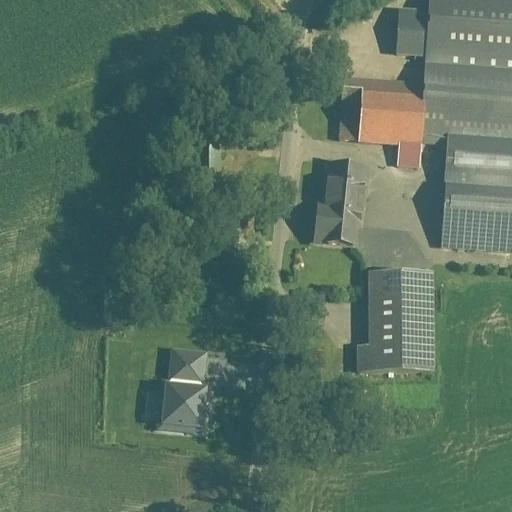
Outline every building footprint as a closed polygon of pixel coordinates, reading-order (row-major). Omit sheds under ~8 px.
[(511,8),(436,4),(435,23),(398,21),(396,59),(432,61),(430,91),(365,88),(362,145),(399,147),(398,167),(421,169),(423,142),(511,147),(511,8)] [(216,146),(184,146),(185,182),(216,181),(216,146)] [(311,254),(358,256),(363,171),(325,169),(322,213),(313,213),(311,254)] [(511,193),(451,190),(447,255),(511,258),(511,193)] [(440,280),(368,281),(369,380),(442,379),(440,280)] [(200,438),(204,395),(159,390),(155,434),(200,438)]
